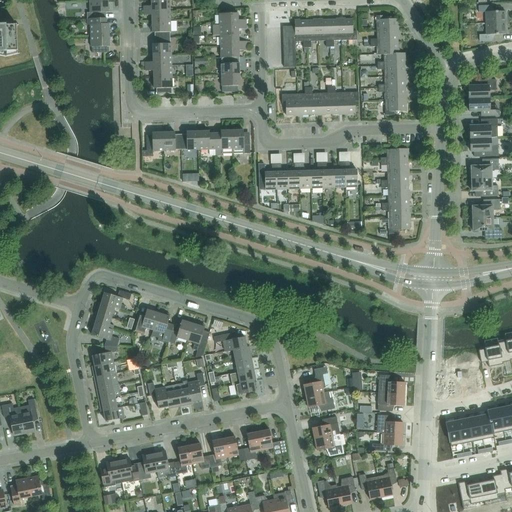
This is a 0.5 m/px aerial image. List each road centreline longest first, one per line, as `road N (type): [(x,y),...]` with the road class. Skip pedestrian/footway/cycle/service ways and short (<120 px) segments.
road 1 (secondary): [(361,263),(0,152)]
road 2 (residential): [(287,403),(272,335),(260,323),(101,274),(80,305)]
road 3 (residential): [(261,109),(133,108),(127,0)]
road 4 (residential): [(440,128),(263,144),(261,109)]
road 5 (residential): [(90,443),(287,403)]
road 6 (residential): [(433,272),(440,128)]
road 7 (residential): [(80,305),(71,343),(90,443)]
